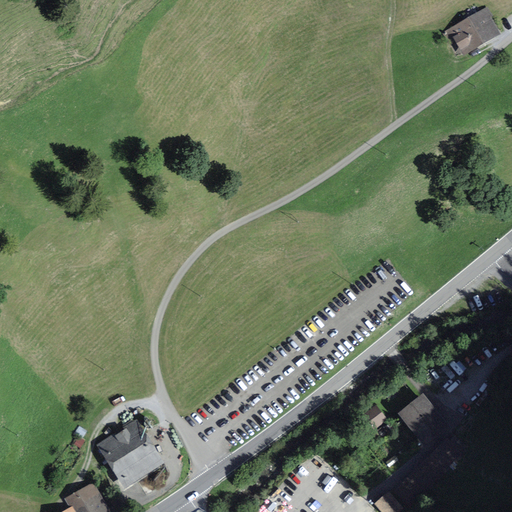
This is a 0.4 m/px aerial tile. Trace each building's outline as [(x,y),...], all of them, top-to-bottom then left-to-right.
[(473,18),(454,29),(453,28),(445,33),(451,44),(460,40),(466,50),(497,32),(491,22),(487,24),(480,12),(472,16),(473,18)] [(424,442),(444,426),(423,400),(403,416),(424,442)] [(364,418),(372,428),(383,420),(375,409),(364,418)] [(124,480),(156,459),(135,427),(103,447),(124,480)] [(430,460),(398,493),(410,504),(442,472),(440,470),(458,452),(446,440),(428,458),(430,460)] [(75,511),(107,511),(94,488),(69,502),(75,511)] [(389,496),(379,505),(384,511),(395,511),(400,508),(389,496)]
